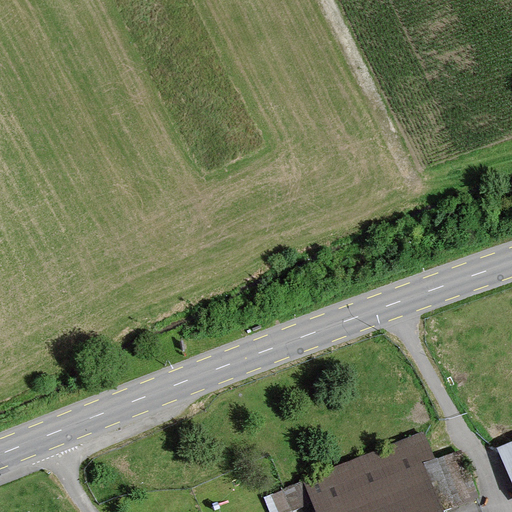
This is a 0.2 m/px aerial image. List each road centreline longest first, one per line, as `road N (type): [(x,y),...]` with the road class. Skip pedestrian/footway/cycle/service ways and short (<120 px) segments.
road 1 (secondary): [(0,455),(511,263)]
road 2 (track): [(323,0),(415,191)]
